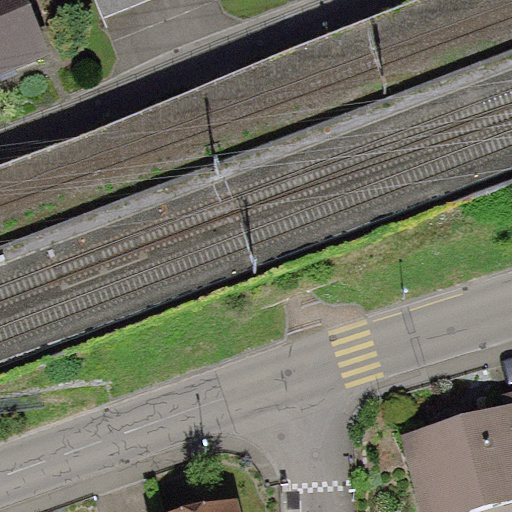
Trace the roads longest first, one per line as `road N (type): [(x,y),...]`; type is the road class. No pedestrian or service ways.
road 1 (residential): [(358,0),(230,60),(0,146)]
road 2 (residential): [(298,366),(0,474)]
road 3 (residential): [(511,299),(298,366)]
road 4 (residential): [(304,511),(298,366)]
